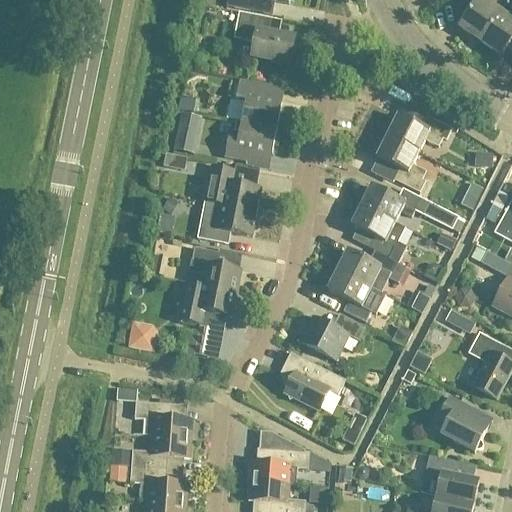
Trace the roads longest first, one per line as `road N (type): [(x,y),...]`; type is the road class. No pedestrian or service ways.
road 1 (secondary): [(0,494),(98,0)]
road 2 (residential): [(236,388),(290,281),(337,42),(389,16)]
road 3 (residential): [(511,125),(415,55),(389,16)]
